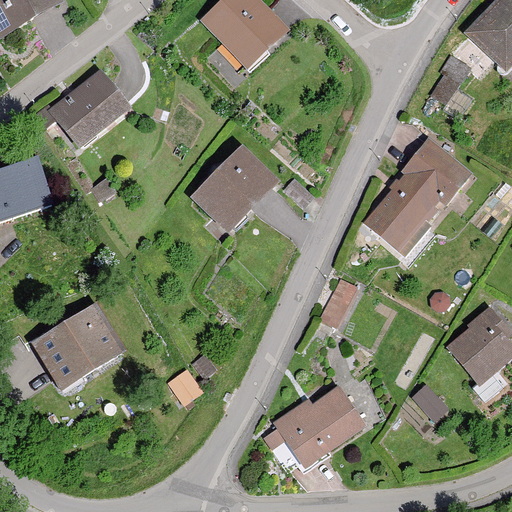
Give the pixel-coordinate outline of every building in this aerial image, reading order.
[(57,0),(0,0),(0,43),(63,12),(57,0)] [(255,0),(235,0),(206,27),(251,77),(292,40),(255,0)] [(511,0),(472,40),(509,77),(511,74),(511,0)] [(103,77),(53,117),(85,157),(135,117),(103,77)] [(478,188),(436,148),(393,194),(397,198),(376,219),(390,232),(385,238),(410,262),(442,227),(435,220),(446,208),(453,214),(478,188)] [(246,158),(199,206),(234,241),(282,194),(246,158)] [(44,169),(0,182),(0,228),(57,211),(44,169)] [(300,181),(287,195),(305,212),(318,198),(300,181)] [(98,189),(92,194),(101,205),(107,200),(98,189)] [(356,291),(342,284),(324,322),(338,329),(356,291)] [(96,314),(38,354),(68,398),(126,358),(96,314)] [(472,339),(454,353),(485,393),(511,372),(511,362),(500,347),(506,343),(488,320),(469,335),(472,339)] [(204,359),(193,367),(207,385),(217,377),(204,359)] [(428,385),(450,410),(460,401),(438,376),(428,385)] [(313,405),(276,427),(307,478),(371,439),(344,395),(317,412),(313,405)]
